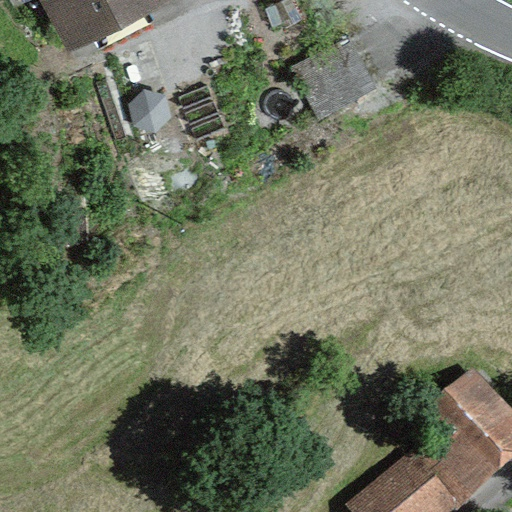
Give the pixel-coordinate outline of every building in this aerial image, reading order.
[(132,0),(59,0),(76,30),(132,0)] [(383,79),(356,28),(299,59),(327,109),(383,79)] [(89,264),(85,176),(58,178),(60,208),(56,208),(58,265),(89,264)] [(511,444),(511,435),(464,381),(418,421),(441,447),(418,467),(442,495),(447,501),(511,444)] [(418,467),(413,461),(355,511),(422,511),(442,495),(418,467)]
